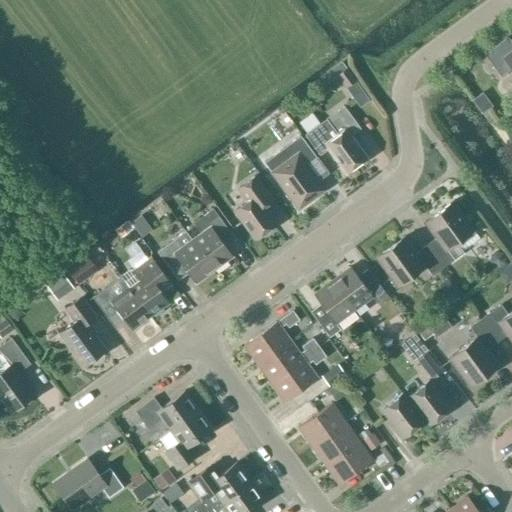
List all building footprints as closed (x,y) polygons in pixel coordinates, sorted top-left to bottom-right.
[(484,55),(500,77),(511,68),(511,69),(511,43),(507,37),(484,55)] [(356,80),(346,68),(336,76),(359,107),(369,99),(355,81),(356,80)] [(481,90),(471,98),(481,111),(491,104),(481,90)] [(343,106),(325,119),(304,135),(319,155),(327,149),(345,174),(366,158),(350,136),(360,129),(343,106)] [(271,173),(297,209),(324,189),(306,165),(316,158),(300,136),(265,162),(272,172),(271,173)] [(254,240),(276,224),(260,202),(269,195),(255,176),(237,189),(246,201),(233,211),(254,240)] [(435,239),(425,246),(442,268),(463,253),(456,243),(473,230),(452,201),(433,216),(436,220),(426,227),(435,239)] [(201,233),(191,240),(213,270),(232,256),(224,246),(235,239),(213,210),(194,224),(201,233)] [(139,245),(152,243),(150,227),(155,226),(152,211),(134,214),(139,245)] [(195,284),(213,270),(191,240),(182,247),(175,238),(156,252),(177,281),(187,274),(195,284)] [(432,276),(442,268),(425,246),(415,253),(407,241),(397,248),(394,244),(375,258),(396,287),(425,266),(432,276)] [(501,253),(495,252),(490,256),(489,262),(493,267),(499,268),(503,264),(505,258),(501,253)] [(85,254),(65,268),(76,283),(95,269),(85,254)] [(121,278),(150,316),(169,303),(162,293),(172,286),(151,258),(133,272),(129,272),(121,278)] [(350,267),(331,281),(353,310),(371,297),(377,304),(387,296),(367,269),(357,277),(350,267)] [(61,270),(44,282),(57,299),(73,287),(61,270)] [(131,330),(150,316),(121,278),(93,300),(114,328),(124,321),(131,330)] [(335,324),(353,310),(331,281),(313,294),(320,304),(310,312),(329,337),(339,330),(335,324)] [(82,367),(105,350),(86,324),(95,317),(81,298),(64,310),(73,323),(58,334),(82,367)] [(480,320),(496,342),(506,335),(511,343),(511,311),(507,315),(500,305),(480,320)] [(243,345),(257,364),(289,341),(280,328),(285,324),(288,328),(299,320),(292,310),(276,322),(243,345)] [(6,317),(0,321),(0,336),(13,328),(6,317)] [(496,342),(480,320),(470,327),(477,337),(448,358),(469,387),(489,373),(485,368),(495,361),(486,350),(496,342)] [(424,340),(432,334),(426,326),(418,333),(424,340)] [(299,354),(289,341),(257,364),(271,383),(319,348),(312,338),(301,346),(304,350),(299,354)] [(0,399),(10,413),(34,395),(18,373),(30,364),(11,339),(0,346),(0,353),(9,366),(0,372),(0,399)] [(326,357),(319,348),(271,383),(284,402),(317,378),(307,365),(312,361),(315,365),(326,357)] [(442,372),(427,352),(416,360),(431,380),(442,372)] [(321,377),(328,387),(346,375),(339,365),(321,377)] [(429,425),(450,409),(428,381),(407,397),(429,425)] [(169,431),(198,410),(185,391),(161,408),(153,398),(134,411),(147,429),(161,419),(169,431)] [(403,438),(424,422),(402,394),(381,410),(403,438)] [(298,427),(311,446),(345,422),(331,403),(298,427)] [(198,410),(169,431),(177,442),(164,452),(177,470),(195,456),(188,446),(212,429),(198,410)] [(345,422),(311,446),(325,465),(358,441),(345,422)] [(372,460),(358,441),(325,465),(338,484),(372,460)] [(108,498),(123,488),(109,468),(98,475),(87,459),(52,483),(71,509),(101,488),(108,498)] [(207,511),(211,509),(250,481),(236,462),(212,480),(205,469),(186,483),(199,500),(184,511),(207,511)] [(250,481),(211,509),(213,511),(247,511),(264,500),(250,481)] [(448,510),(449,511),(478,511),(467,497),(448,510)]
